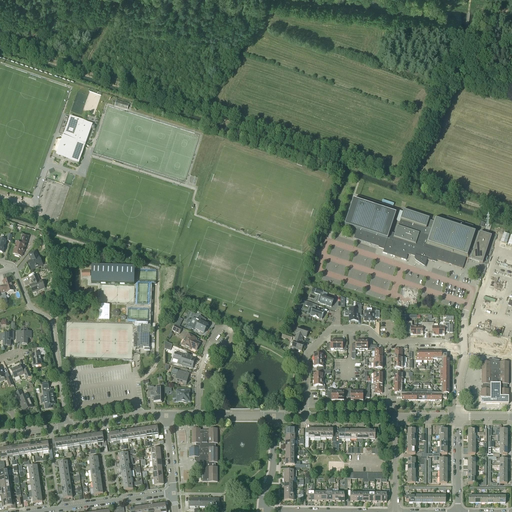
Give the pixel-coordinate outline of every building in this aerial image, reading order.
[(129,105),(119,102),(116,101),(115,106),(127,110),(129,105)] [(91,125),(71,118),(58,155),(63,157),(63,158),(65,158),(65,157),(78,162),(91,125)] [(393,208),(359,197),(358,201),(353,199),(345,225),(357,229),(354,239),(384,249),(383,253),(406,261),(408,254),(411,255),(411,254),(415,256),(418,247),(420,248),(424,235),(430,218),(404,209),(399,226),(398,226),(393,241),(388,239),(396,213),(392,212),(393,208)] [(14,204),(12,209),(29,215),(31,210),(14,204)] [(433,223),(431,230),(429,236),(424,235),(420,248),(418,247),(415,256),(415,257),(415,258),(415,259),(415,260),(416,261),(425,267),(427,260),(432,261),(432,260),(435,261),(435,260),(462,269),(466,258),(468,259),(477,232),(472,230),(473,226),(452,219),(447,217),(446,221),(435,218),(433,223)] [(491,236),(478,232),(469,259),(482,264),(491,236)] [(510,235),(503,233),(500,242),(507,244),(510,235)] [(25,250),(29,237),(23,235),(21,242),(23,242),(22,245),(20,244),(19,248),(16,247),(13,255),(15,255),(15,256),(19,258),(19,257),(21,257),(23,250),(25,250)] [(38,267),(42,265),(39,258),(38,258),(35,252),(28,255),(31,261),(28,263),(31,271),(38,268),(38,267)] [(92,267),(91,283),(134,284),(134,267),(92,267)] [(32,294),(44,289),(41,281),(39,282),(37,276),(31,279),(33,285),(29,286),(32,294)] [(6,293),(14,291),(10,280),(8,281),(7,280),(6,280),(5,281),(4,282),(3,282),(4,286),(2,287),(0,287),(0,291),(1,294),(6,293)] [(313,289),(312,293),(314,294),(320,296),(318,303),(320,303),(320,304),(331,308),(334,300),(322,296),(324,292),(316,290),(313,289)] [(313,309),(310,316),(314,317),(318,319),(322,320),(323,317),(323,316),(324,312),(317,310),(318,307),(307,303),(306,306),(313,309)] [(350,322),(350,323),(354,323),(354,322),(358,322),(358,314),(361,314),(361,306),(355,306),(355,310),(349,310),(349,312),(348,312),(348,317),(349,317),(349,322),(350,322)] [(364,312),(364,322),(368,322),(370,322),(371,322),(374,322),(374,312),(364,312)] [(196,320),(192,329),(196,331),(196,330),(199,331),(198,332),(201,334),(202,334),(203,334),(204,333),(207,329),(206,328),(207,326),(208,326),(204,324),(206,321),(199,316),(197,320),(196,320)] [(406,323),(406,331),(410,331),(410,333),(410,336),(417,336),(417,327),(413,327),(412,326),(412,322),(406,322),(406,323)] [(423,333),(427,333),(428,323),(421,323),(421,327),(417,327),(417,336),(423,336),(423,333)] [(432,336),(438,336),(438,327),(434,327),(434,323),(428,323),(427,333),(432,333),(432,336)] [(449,333),(449,323),(443,323),(443,327),(438,327),(438,336),(444,336),(444,333),(449,333)] [(151,326),(140,325),(140,328),(138,328),(137,334),(140,334),(139,348),(144,348),(144,351),(150,351),(150,348),(149,348),(149,335),(150,335),(151,326)] [(179,335),(182,329),(175,326),(172,331),(179,335)] [(299,328),(295,338),(301,340),(302,337),(306,338),(308,332),(299,328)] [(21,332),(16,332),(16,337),(20,337),(20,345),(27,345),(27,339),(31,339),(31,332),(27,332),(27,330),(23,330),(23,331),(21,331),(21,332)] [(13,332),(9,332),(9,335),(6,335),(0,334),(0,339),(3,340),(3,347),(10,347),(10,339),(13,339),(13,332)] [(187,349),(190,350),(191,349),(196,351),(197,350),(197,349),(200,343),(194,340),(195,339),(187,335),(184,340),(185,341),(183,346),(187,349)] [(300,344),(301,340),(295,338),(291,337),(291,338),(295,339),(292,349),(301,352),(304,345),(300,344)] [(334,351),(337,352),(337,341),(331,341),(331,344),(327,344),(327,351),(331,352),(331,350),(334,350),(334,351)] [(337,341),(337,352),(340,351),(343,352),(346,352),(346,344),(343,344),(343,341),(337,341)] [(352,346),(352,353),(356,353),(356,350),(359,350),(359,351),(362,352),(362,342),(356,342),(356,344),(356,346),(352,346)] [(362,342),(362,352),(365,351),(365,350),(368,351),(368,352),(371,352),(371,346),(368,346),(368,344),(368,342),(362,342)] [(371,352),(375,352),(375,358),(374,358),(383,358),(383,349),(377,349),(377,346),(371,346),(371,352)] [(481,390),(481,405),(509,405),(509,390),(507,390),(507,385),(509,385),(509,371),(509,370),(509,363),(511,354),(511,353),(486,346),(484,353),(482,353),(481,363),(482,363),(482,370),(482,385),(485,385),(485,387),(484,387),(483,388),(482,388),(482,389),(482,390),(481,390)] [(41,365),(40,356),(47,355),(46,349),(37,349),(37,354),(32,355),(34,366),(41,365)] [(314,362),(324,362),(324,360),(324,359),(324,358),(324,357),(324,356),(324,355),(324,352),(317,352),(317,356),(314,356),(314,362)] [(193,365),(195,360),(190,358),(190,357),(186,355),(185,357),(179,354),(177,359),(182,361),(183,363),(183,365),(183,368),(187,369),(188,367),(190,367),(190,368),(192,369),(193,365)] [(317,368),(317,371),(318,371),(324,371),(324,368),(323,368),(323,365),(324,365),(324,363),(324,362),(314,362),(314,368),(317,368)] [(31,377),(28,369),(23,372),(20,366),(10,370),(14,379),(24,375),(26,380),(31,377)] [(186,386),(189,377),(187,377),(188,373),(178,371),(173,370),(172,373),(172,374),(177,375),(175,383),(177,383),(178,382),(180,383),(180,382),(183,383),(183,384),(184,384),(183,385),(186,386)] [(314,375),(314,381),(324,381),(324,380),(324,379),(323,378),(325,378),(325,375),(324,375),(324,371),(318,371),(318,375),(317,375),(314,375)] [(317,387),(317,390),(325,390),(325,387),(323,387),(323,384),(324,383),(324,382),(324,381),(314,381),(314,387),(317,387)] [(50,405),(54,405),(52,390),(48,391),(47,383),(42,384),(42,389),(44,389),(44,392),(43,392),(45,403),(44,404),(45,409),(46,409),(50,409),(50,408),(50,405)] [(382,385),(375,385),(375,388),(373,388),(373,391),(375,391),(375,394),(382,394),(382,385)] [(163,403),(163,404),(163,398),(162,398),(162,390),(155,390),(155,388),(149,388),(150,399),(153,399),(153,398),(155,398),(155,403),(163,403)] [(332,401),(338,401),(338,391),(337,391),(336,391),(335,392),(332,392),(332,390),(328,389),(328,393),(328,397),(331,397),(332,398),(332,401)] [(338,401),(344,401),(344,398),(347,399),(347,390),(344,390),(344,392),(341,392),(340,391),(339,391),(338,391),(338,401)] [(351,399),(351,401),(357,401),(357,391),(356,391),(355,391),(354,392),(351,392),(351,390),(347,390),(347,399),(351,399)] [(24,412),(32,408),(27,395),(23,397),(21,391),(15,394),(17,399),(18,399),(24,412)] [(189,394),(189,391),(177,391),(177,398),(179,398),(178,402),(183,402),(184,403),(185,404),(186,403),(187,403),(187,402),(189,402),(189,397),(189,395),(189,394)] [(357,391),(357,401),(363,401),(363,399),(363,397),(367,397),(367,391),(363,391),(362,391),(361,391),(361,392),(360,392),(359,392),(358,391),(357,391)] [(200,429),(193,429),(192,429),(192,444),(196,444),(196,449),(190,449),(190,458),(195,458),(195,461),(196,463),(204,463),(204,467),(203,469),(203,476),(203,483),(218,483),(217,483),(217,476),(218,476),(218,475),(217,475),(218,468),(216,468),(216,464),(218,464),(218,448),(215,448),(215,444),(217,444),(217,429),(209,429),(209,431),(200,431),(200,429)] [(309,429),(308,429),(308,434),(305,434),(305,448),(309,448),(309,439),(315,439),(315,431),(315,429),(312,429),(309,429)] [(327,429),(327,431),(327,439),(332,439),(332,442),(333,442),(333,449),(336,449),(336,434),(333,434),(333,429),(332,429),(327,429)] [(339,430),(339,431),(339,434),(336,434),(336,449),(336,454),(337,454),(337,452),(339,452),(339,445),(341,445),(341,440),(345,440),(345,432),(345,431),(342,431),(342,430),(339,430)] [(109,435),(107,435),(108,443),(113,443),(114,445),(117,444),(116,433),(113,433),(113,432),(109,433),(109,435)] [(53,445),(54,452),(58,452),(59,451),(59,449),(62,449),(61,441),(61,439),(58,440),(58,441),(55,441),(55,440),(55,445),(53,445)] [(430,454),(430,448),(429,448),(428,448),(428,454),(427,454),(427,457),(434,457),(437,457),(437,454),(433,454),(430,454)] [(299,463),(295,463),(295,460),(285,460),(285,462),(287,462),(287,466),(285,466),(296,466),(296,469),(300,469),(309,469),(309,466),(299,466),(299,463)] [(0,477),(1,477),(1,478),(9,476),(8,470),(10,470),(10,468),(5,469),(5,468),(0,468),(0,477)] [(283,474),(283,477),(284,477),(296,477),(296,472),(300,472),(300,469),(296,469),(288,469),(288,471),(284,471),(284,474),(283,474)] [(497,486),(497,484),(490,484),(490,478),(488,478),(488,484),(488,486),(497,486)] [(124,490),(134,489),(133,487),(143,486),(142,482),(138,483),(133,483),(124,484),(123,484),(124,487),(125,487),(125,490),(124,490)] [(384,491),(384,494),(381,494),(380,503),(383,503),(383,502),(386,502),(386,503),(386,497),(389,497),(390,491),(384,491)] [(72,492),(63,493),(63,496),(64,495),(65,498),(63,499),(64,502),(67,502),(70,502),(69,498),(73,498),(72,492)] [(199,499),(189,499),(189,507),(199,507),(199,499)] [(199,507),(209,507),(209,499),(199,499),(199,507)] [(209,507),(214,507),(214,509),(220,509),(220,503),(219,503),(219,499),(209,499),(209,507)] [(4,507),(8,507),(8,510),(16,509),(15,503),(13,504),(12,500),(4,501),(3,501),(3,502),(3,504),(2,504),(3,507),(4,507)]
